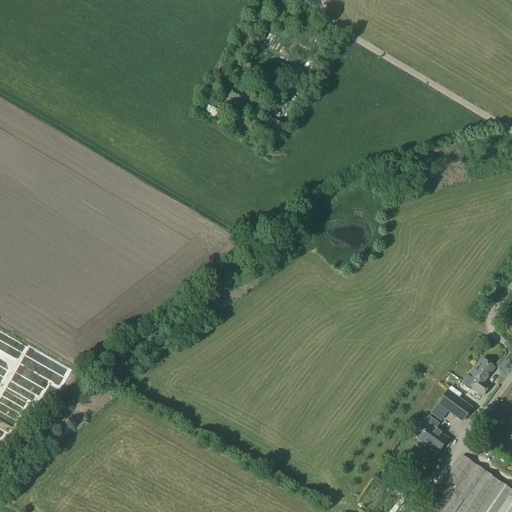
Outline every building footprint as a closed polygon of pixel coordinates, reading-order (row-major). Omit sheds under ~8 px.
[(476,43),(481,34),(421,0),(372,0),(442,40),(446,32),(473,47),(470,52),(475,55),(480,46),(476,43)] [(294,67),(281,90),(291,95),(304,73),(294,67)] [(236,87),(227,102),(242,110),(239,114),(246,118),(248,113),(245,111),(253,98),(236,87)] [(208,105),(202,115),(208,118),(220,125),(225,116),(208,105)] [(255,116),(249,126),(262,133),(260,136),(264,139),(266,135),(278,142),(286,128),(269,118),(267,122),(255,116)] [(473,378),(467,387),(481,397),(487,387),(482,383),(492,368),(480,360),(469,375),(473,378)] [(447,391),(437,404),(461,422),(471,409),(447,391)] [(414,415),(410,419),(418,427),(422,423),(414,415)] [(438,436),(439,435),(435,432),(434,433),(433,432),(437,426),(428,419),(421,428),(425,431),(418,441),(437,454),(446,441),(438,436)] [(427,481),(437,467),(417,451),(415,454),(405,447),(397,458),(427,481)] [(427,511),(436,511),(468,466),(462,461),(459,465),(454,461),(437,486),(442,490),(439,494),(433,490),(429,495),(436,500),(427,511)] [(511,511),(511,496),(500,511),(492,511),(506,492),(498,487),(484,508),(475,510),(474,511),(472,511),(492,482),(484,476),(460,511),(511,511)]
